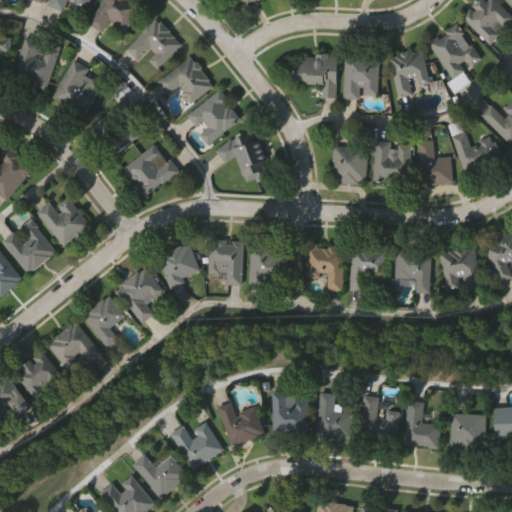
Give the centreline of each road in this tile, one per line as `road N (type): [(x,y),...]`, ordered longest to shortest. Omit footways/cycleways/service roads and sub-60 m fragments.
road 1 (residential): [(0,341),(162,216),(202,206),(421,217),(474,210),(511,188)]
road 2 (residential): [(199,511),(230,485),(274,466),(511,480)]
road 3 (residential): [(187,0),(286,120),(305,169),(306,212)]
road 4 (residential): [(235,54),(294,23),(376,21),(433,0)]
road 5 (residential): [(134,234),(56,140),(0,110)]
